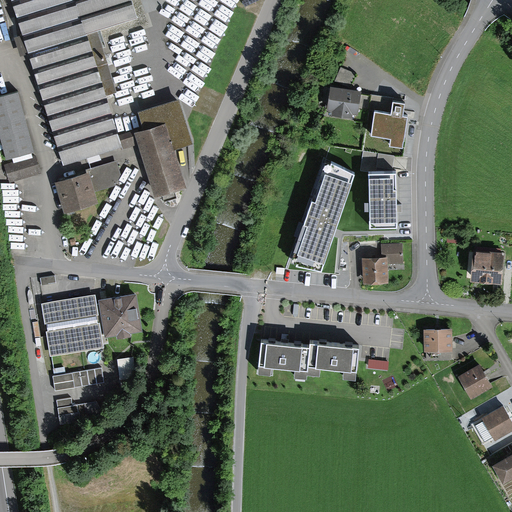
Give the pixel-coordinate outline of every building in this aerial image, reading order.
[(8,0),(63,164),(121,144),(108,105),(120,101),(96,30),(134,18),(128,0),(8,0)] [(362,87),(331,82),(326,109),(333,110),(332,112),(352,115),(353,112),(357,113),(362,87)] [(17,94),(0,98),(0,146),(3,160),(32,153),(17,94)] [(390,109),(375,107),(372,131),(392,133),(391,141),(403,142),(407,112),(403,111),(405,97),(392,96),(390,109)] [(143,131),(134,134),(153,198),(183,189),(171,149),(189,143),(176,102),(138,113),(143,131)] [(36,157),(4,168),(10,184),(41,173),(36,157)] [(325,157),(291,257),(322,267),(355,167),(325,157)] [(118,162),(56,181),(66,213),(96,204),(92,192),(116,184),(121,173),(118,162)] [(396,166),(369,167),(370,221),(398,220),(396,166)] [(382,259),(362,260),(363,283),(386,282),(385,266),(401,265),(400,246),(381,247),(382,259)] [(476,248),(473,248),(470,278),(501,281),(504,251),(503,251),(503,249),(476,247),(476,248)] [(133,297),(97,302),(103,339),(138,334),(133,297)] [(91,298),(42,306),(50,358),(100,348),(91,298)] [(451,332),(426,331),(426,361),(451,361),(451,332)] [(307,348),(261,343),(258,368),(303,373),(304,368),(356,374),(359,349),(307,343),(307,348)] [(134,360),(117,362),(119,382),(136,381),(134,360)] [(480,367),(459,378),(470,399),(491,388),(484,374),(480,367)] [(511,430),(511,423),(502,407),(480,420),(494,442),(511,430)] [(511,456),(492,468),(500,483),(511,476),(511,456)]
